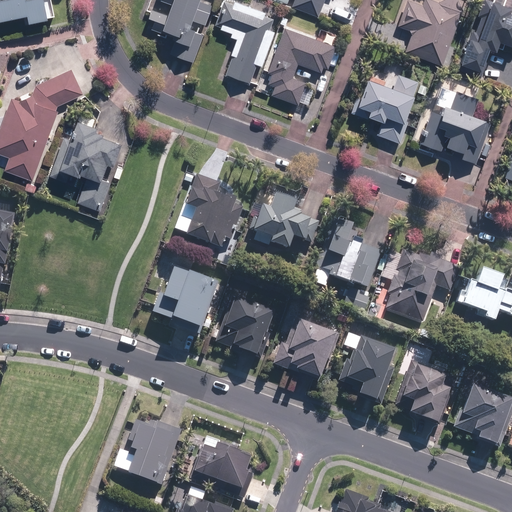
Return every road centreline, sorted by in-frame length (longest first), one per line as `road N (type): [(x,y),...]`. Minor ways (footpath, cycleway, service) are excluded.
road 1 (residential): [(511,231),(145,93),(119,66),(100,28),(97,0)]
road 2 (residential): [(315,426),(108,354),(0,335)]
road 3 (residential): [(511,498),(315,426)]
road 4 (unknown): [(368,0),(312,158)]
